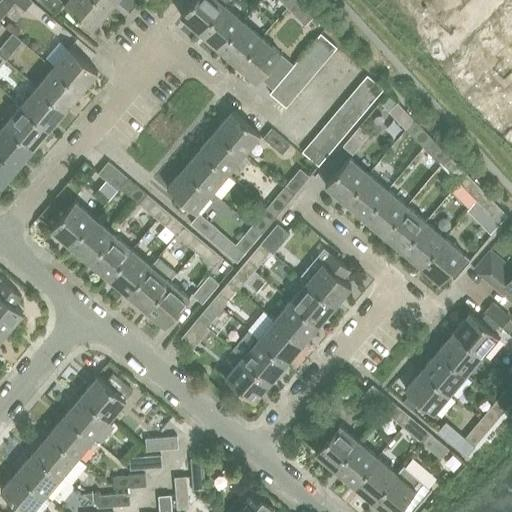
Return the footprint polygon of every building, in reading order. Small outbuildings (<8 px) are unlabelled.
[(0,0),(0,18),(14,2),(24,10),(32,1),(31,0),(0,0)] [(108,8),(98,0),(66,0),(64,4),(92,27),(108,8)] [(114,0),(98,0),(108,8),(114,0)] [(193,0),(180,15),(200,31),(224,4),(227,0),(193,0)] [(371,0),(393,22),(413,2),(411,0),(371,0)] [(242,21),(224,4),(200,31),(218,48),(242,21)] [(302,6),(293,14),(304,25),(313,17),(302,6)] [(242,21),(218,48),(237,64),(261,37),(242,21)] [(2,44),(12,52),(21,41),(11,33),(2,44)] [(313,41),(329,55),(336,47),(320,33),(313,41)] [(280,53),(261,37),(237,64),(256,81),(280,53)] [(322,64),(329,55),(313,41),(305,50),(322,64)] [(511,45),(503,55),(505,57),(504,59),(507,62),(511,67),(511,84),(511,85),(511,45)] [(97,71),(88,63),(69,47),(53,66),(81,90),(97,71)] [(298,59),(315,72),(322,64),(305,50),(298,59)] [(307,81),(315,72),(298,59),(291,67),(307,81)] [(65,109),(81,90),(53,66),(36,85),(65,109)] [(300,90),(307,81),(291,67),(284,76),(300,90)] [(360,82),(377,96),(383,88),(367,74),(360,82)] [(300,90),(284,76),(276,84),(293,98),(300,90)] [(485,77),(465,96),(500,132),(511,120),(511,85),(502,94),(485,77)] [(353,91),(369,105),(377,96),(360,82),(353,91)] [(286,107),(293,98),(276,84),(269,93),(286,107)] [(49,128),(65,109),(36,85),(21,104),(31,113),(49,128)] [(346,99),(362,113),(369,105),(353,91),(346,99)] [(339,108),(355,122),(362,113),(346,99),(339,108)] [(33,147),(49,128),(31,113),(21,104),(5,123),(33,147)] [(331,117),(348,131),(355,122),(339,108),(331,117)] [(404,109),(395,118),(406,129),(414,120),(404,109)] [(232,110),(216,129),(244,153),(260,134),(232,110)] [(324,125),(341,139),(348,131),(331,117),(324,125)] [(5,123),(0,128),(0,152),(16,167),(33,147),(5,123)] [(317,134),(333,148),(341,139),(324,125),(317,134)] [(369,135),(359,126),(343,145),(353,154),(369,135)] [(291,144),(271,127),(263,137),(283,153),(291,144)] [(421,127),(412,135),(423,147),(432,138),(421,127)] [(227,172),(244,153),(216,129),(199,148),(227,172)] [(310,142),(326,156),(333,148),(317,134),(310,142)] [(310,142),(302,151),(319,165),(326,156),(310,142)] [(439,145),(430,154),(441,165),(450,156),(439,145)] [(199,148),(183,167),(211,191),(227,172),(199,148)] [(0,152),(0,185),(16,167),(0,152)] [(325,184),(344,201),(368,173),(349,156),(325,184)] [(127,176),(108,160),(97,172),(117,189),(127,176)] [(456,162),(447,171),(458,182),(467,173),(456,162)] [(211,191),(183,167),(167,186),(195,210),(211,191)] [(344,201),(363,216),(387,189),(368,173),(344,201)] [(294,175),(284,187),(293,195),(303,183),(294,175)] [(465,189),(475,200),(484,191),(473,180),(465,189)] [(146,192),(135,182),(127,192),(138,202),(146,192)] [(363,216),(383,233),(406,205),(387,189),(363,216)] [(278,194),(267,205),(277,214),(287,202),(278,194)] [(154,198),(146,208),(157,218),(165,208),(154,198)] [(501,209),(491,198),(482,207),(492,218),(501,209)] [(70,243),(94,215),(75,199),(51,227),(70,243)] [(425,221),(406,205),(383,233),(402,249),(425,221)] [(218,228),(199,211),(191,221),(210,238),(218,228)] [(262,213),(252,224),(261,232),(271,221),(262,213)] [(173,214),(165,224),(176,234),(184,224),(173,214)] [(113,232),(94,215),(70,243),(89,259),(113,232)] [(421,265),(444,237),(425,221),(402,249),(421,265)] [(260,243),(269,250),(272,253),(289,233),(277,223),(260,243)] [(192,230),(184,240),(195,250),(203,240),(192,230)] [(255,240),(246,231),(236,243),(245,251),(255,240)] [(89,259),(108,276),(132,248),(113,232),(89,259)] [(463,252),(444,237),(421,265),(439,280),(439,281),(440,281),(447,273),(453,278),(470,258),(463,252)] [(260,261),(269,250),(260,243),(251,254),(260,261)] [(223,256),(211,246),(203,256),(214,266),(223,256)] [(151,264),(132,248),(108,276),(127,292),(151,264)] [(511,269),(501,261),(490,251),(476,268),(511,299),(511,269)] [(306,281),(334,304),(350,286),(351,285),(342,278),(350,269),(330,252),(321,262),(322,262),(314,271),(308,266),(300,275),(306,281)] [(244,261),(235,272),(244,280),(254,269),(244,261)] [(127,292),(146,308),(170,280),(151,264),(127,292)] [(219,282),(209,274),(193,293),(202,302),(219,282)] [(0,276),(0,326),(6,331),(22,312),(14,305),(22,295),(0,276)] [(170,280),(146,308),(165,324),(189,297),(170,280)] [(229,280),(219,291),(228,299),(238,288),(229,280)] [(318,323),(334,304),(306,281),(290,300),(318,323)] [(212,299),(203,310),(212,318),(222,307),(212,299)] [(290,300),(274,318),(302,342),(318,323),(290,300)] [(454,330),(482,354),(498,335),(470,311),(454,330)] [(196,318),(180,337),(192,348),(209,328),(196,318)] [(286,361),(302,342),(274,318),(258,337),(286,361)] [(482,354),(454,330),(438,349),(466,373),(482,354)] [(258,337),(242,356),(270,380),(276,373),(280,376),(289,366),(285,363),(286,361),(258,337)] [(421,368),(449,392),(466,373),(438,349),(421,368)] [(270,380),(242,356),(226,376),(254,400),(270,380)] [(449,392),(421,368),(405,388),(433,412),(449,392)] [(97,375),(80,395),(108,419),(125,398),(97,375)] [(372,384),(361,396),(381,412),(391,400),(372,384)] [(511,399),(511,392),(506,387),(496,399),(505,407),(511,399)] [(80,395),(65,413),(93,437),(108,419),(80,395)] [(399,406),(391,416),(402,425),(410,416),(399,406)] [(489,427),(499,414),(490,406),(480,418),(489,427)] [(65,413),(49,432),(76,456),(93,437),(65,413)] [(417,422),(409,431),(421,441),(429,432),(417,422)] [(333,467),(357,439),(338,423),(314,451),(333,467)] [(483,434),(474,425),(464,437),(473,445),(483,434)] [(49,432),(33,451),(60,475),(76,456),(49,432)] [(146,450),(178,447),(177,435),(145,438),(146,450)] [(440,458),(448,448),(437,438),(429,448),(440,458)] [(376,455),(357,439),(333,467),(353,483),(376,455)] [(33,451),(17,470),(44,494),(60,475),(33,451)] [(130,469),(162,466),(161,454),(129,456),(130,469)] [(395,471),(376,455),(353,483),(372,499),(395,471)] [(202,456),(190,457),(193,489),(205,488),(202,456)] [(401,465),(395,471),(372,499),(386,511),(394,511),(398,507),(403,511),(405,511),(427,487),(401,465)] [(17,470),(0,490),(26,511),(29,511),(44,494),(17,470)] [(114,487),(146,485),(145,473),(113,475),(114,487)] [(186,475),(174,476),(177,508),(189,507),(186,475)] [(248,486),(224,511),(268,511),(273,507),(248,486)] [(98,506),(130,504),(129,492),(97,494),(98,506)] [(171,511),(170,494),(158,495),(159,511),(171,511)]
